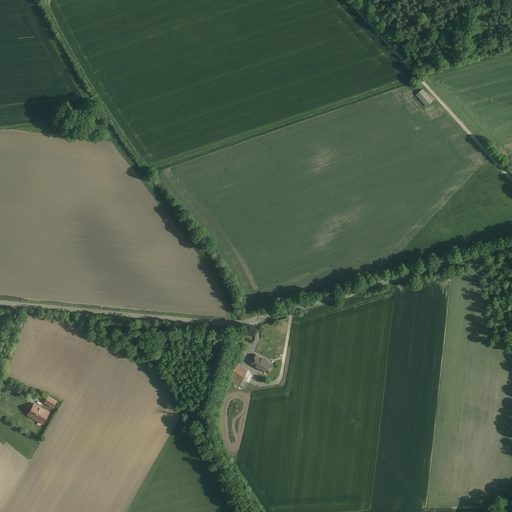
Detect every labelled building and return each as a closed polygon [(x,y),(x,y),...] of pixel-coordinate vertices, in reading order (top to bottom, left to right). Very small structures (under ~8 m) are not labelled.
[(429,105),(435,99),(425,88),(419,94),(429,105)] [(256,355),(251,364),(268,373),(273,365),(256,355)] [(250,370),(238,363),(230,378),(242,384),(250,370)] [(48,396),(44,403),(52,407),(56,401),(48,396)] [(48,412),(34,404),(28,415),(42,423),(48,412)]
